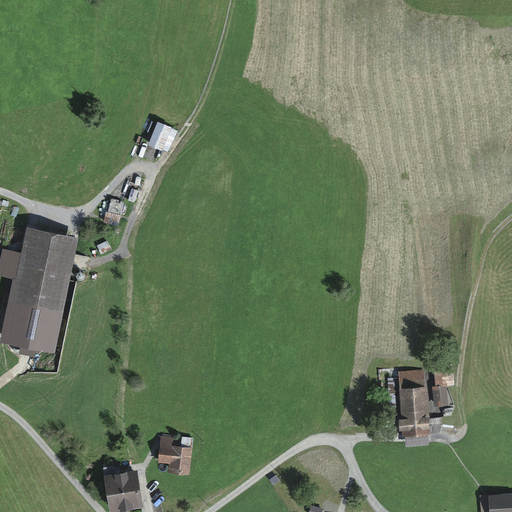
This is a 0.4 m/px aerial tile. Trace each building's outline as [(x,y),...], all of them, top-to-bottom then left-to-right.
[(175,129),(158,122),(149,145),(166,152),(175,129)] [(80,239),(26,227),(21,253),(4,249),(0,265),(0,275),(16,279),(3,343),(55,354),(80,239)] [(426,370),(399,372),(403,436),(405,436),(406,447),(429,445),(428,435),(431,435),(426,370)] [(447,386),(432,387),(434,407),(449,406),(447,386)] [(198,440),(165,437),(163,455),(175,456),(174,465),(196,467),(198,440)] [(145,468),(112,473),(116,503),(149,499),(145,468)] [(511,511),(511,494),(489,496),(490,511),(511,511)]
